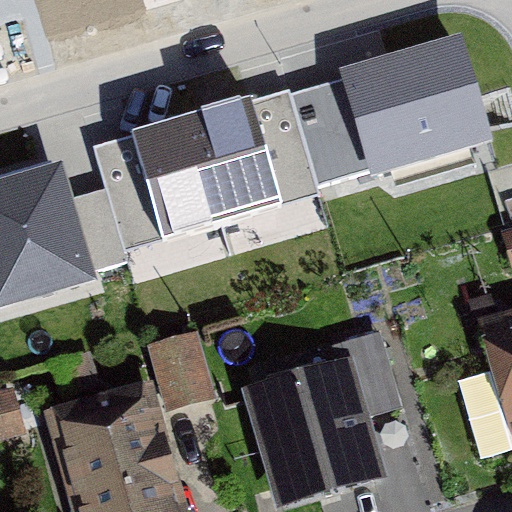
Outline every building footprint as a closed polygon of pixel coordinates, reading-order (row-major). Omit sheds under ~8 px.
[(486,142),(460,50),(352,80),(378,172),(486,142)] [(287,210),(255,104),(130,142),(162,247),(287,210)] [(60,179),(0,196),(0,308),(91,283),(60,179)] [(511,326),(485,335),(511,424),(511,326)] [(199,341),(155,354),(172,410),(215,397),(199,341)] [(340,376),(252,400),(281,503),(369,479),(340,376)] [(177,511),(144,397),(54,423),(80,511),(177,511)] [(6,398),(0,399),(0,440),(15,437),(6,398)]
